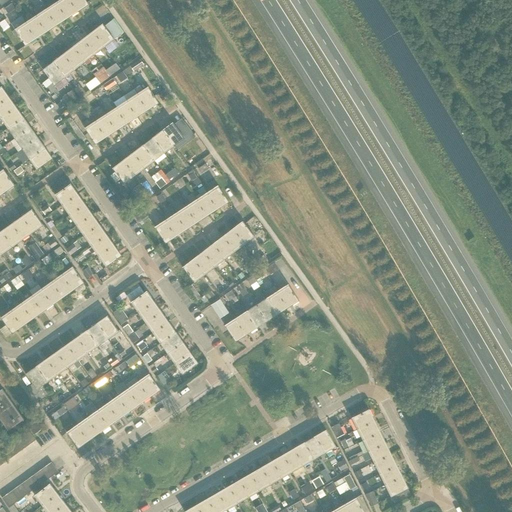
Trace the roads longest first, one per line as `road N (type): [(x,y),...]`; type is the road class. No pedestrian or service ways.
road 1 (motorway): [(268,0),(511,412)]
road 2 (motorway): [(511,359),(298,0)]
road 3 (unclassified): [(150,511),(359,393),(384,400)]
road 4 (unclassified): [(97,511),(80,489),(84,473),(222,369)]
road 5 (unclassified): [(148,262),(23,350),(0,348)]
road 6 (unclassified): [(153,269),(222,369)]
road 7 (unclassified): [(14,72),(84,170)]
